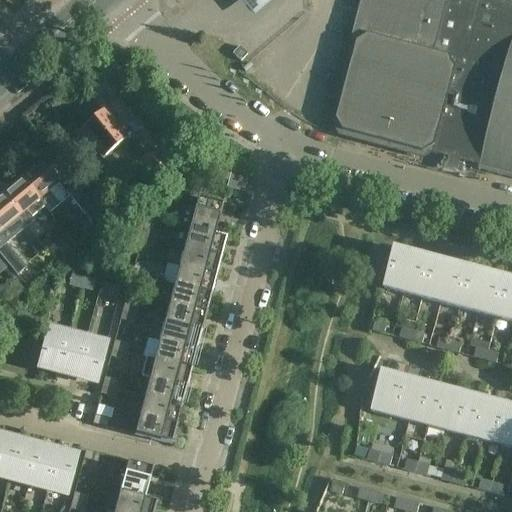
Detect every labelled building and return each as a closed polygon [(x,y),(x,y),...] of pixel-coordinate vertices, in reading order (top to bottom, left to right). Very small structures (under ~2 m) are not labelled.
[(231,0),(255,27),(282,3),(279,0),(231,0)] [(337,119),(345,133),(347,134),(422,154),(432,148),(449,153),(447,162),(459,165),(461,156),(481,161),(478,171),(511,180),(511,4),(493,0),(367,0),(365,9),(372,20),(369,33),(357,39),(337,119)] [(233,55),(241,63),(248,56),(239,48),(233,55)] [(102,112),(77,134),(88,147),(91,145),(104,160),(130,137),(118,123),(114,126),(102,112)] [(166,168),(153,151),(142,160),(154,177),(166,168)] [(41,163),(21,180),(38,202),(43,208),(49,215),(64,202),(65,198),(64,195),(63,191),(58,185),(59,185),(41,163)] [(219,181),(228,183),(231,173),(222,170),(219,181)] [(38,202),(21,180),(1,197),(19,218),(24,224),(37,240),(44,234),(31,218),(43,208),(38,202)] [(92,224),(101,217),(75,185),(66,193),(92,224)] [(0,233),(6,228),(12,234),(24,224),(19,218),(1,197),(0,197),(0,233)] [(177,228),(189,231),(214,238),(214,236),(222,206),(197,199),(194,211),(182,207),(177,228)] [(117,212),(111,205),(103,211),(110,219),(117,212)] [(144,230),(142,238),(156,242),(158,234),(144,230)] [(214,238),(189,231),(184,250),(221,259),(226,239),(214,236),(214,238)] [(142,238),(139,247),(154,251),(156,242),(142,238)] [(7,246),(0,251),(0,255),(17,277),(26,270),(7,246)] [(384,290),(403,295),(414,254),(395,249),(384,290)] [(221,259),(184,250),(179,268),(216,278),(221,259)] [(414,254),(403,295),(422,300),(433,259),(414,254)] [(433,259),(422,300),(441,305),(451,264),(433,259)] [(441,305),(459,310),(470,269),(451,264),(441,305)] [(132,276),(146,279),(148,271),(134,267),(132,276)] [(216,278),(179,268),(174,287),(211,296),(216,278)] [(470,269),(459,310),(478,315),(489,274),(470,269)] [(478,315),(497,320),(508,279),(489,274),(478,315)] [(80,291),(83,280),(71,276),(69,287),(80,291)] [(132,276),(130,284),(144,288),(146,279),(132,276)] [(511,280),(508,279),(497,320),(511,323),(511,280)] [(83,280),(80,291),(92,294),(95,283),(83,280)] [(211,296),(174,287),(169,305),(206,315),(211,296)] [(107,298),(118,301),(121,291),(109,288),(107,298)] [(124,305),(122,313),(136,317),(139,308),(124,305)] [(206,315),(169,305),(164,324),(201,334),(206,315)] [(122,313),(120,321),(134,325),(136,317),(122,313)] [(372,323),(370,333),(380,336),(382,325),(372,323)] [(201,334),(164,324),(159,343),(196,353),(201,334)] [(58,373),(68,336),(49,331),(39,368),(58,373)] [(400,341),(410,344),(413,334),(403,331),(400,341)] [(423,336),(413,334),(410,344),(420,346),(423,336)] [(87,341),(68,336),(58,373),(77,378),(87,341)] [(77,378),(96,383),(106,346),(87,341),(77,378)] [(438,351),(448,354),(450,344),(441,341),(438,351)] [(129,346),(114,342),(112,350),(126,354),(129,346)] [(196,353),(159,343),(154,361),(191,371),(196,353)] [(461,346),(450,344),(448,354),(458,356),(461,346)] [(126,354),(112,350),(110,359),(124,362),(126,354)] [(475,361),(485,363),(488,354),(478,351),(475,361)] [(498,356),(488,354),(485,363),(495,366),(498,356)] [(142,378),(149,380),(186,390),(191,371),(154,361),(147,359),(142,378)] [(391,418),(401,377),(383,372),(372,413),(391,418)] [(420,382),(401,377),(391,418),(409,423),(420,382)] [(119,383),(105,379),(103,387),(117,391),(119,383)] [(186,390),(149,380),(145,399),(181,408),(186,390)] [(420,382),(409,423),(428,428),(439,387),(420,382)] [(117,391),(103,387),(100,396),(114,399),(117,391)] [(458,392),(439,387),(428,428),(447,433),(458,392)] [(466,438),(476,397),(458,392),(447,433),(466,438)] [(495,402),(476,397),(466,438),(484,443),(495,402)] [(181,408),(145,399),(140,417),(176,427),(181,408)] [(503,448),(511,413),(511,406),(495,402),(484,443),(503,448)] [(110,410),(121,413),(123,407),(112,404),(110,410)] [(511,413),(503,448),(511,450),(511,413)] [(109,421),(94,417),(92,426),(107,429),(109,421)] [(171,446),(176,427),(140,417),(134,437),(171,446)] [(21,444),(2,439),(0,446),(0,477),(11,481),(21,444)] [(41,449),(21,444),(11,481),(31,486),(41,449)] [(60,454),(41,449),(31,486),(50,491),(60,454)] [(83,460),(97,464),(100,456),(85,452),(83,460)] [(371,453),(368,463),(378,465),(381,455),(371,453)] [(77,458),(60,454),(50,491),(67,496),(77,458)] [(381,455),(378,465),(388,468),(391,458),(381,455)] [(144,501),(152,471),(127,464),(119,496),(155,506),(156,505),(144,501)] [(409,464),(407,473),(415,475),(418,466),(409,464)] [(418,466),(415,475),(425,478),(428,469),(418,466)] [(446,473),(444,483),(453,485),(456,475),(446,473)] [(456,475),(453,485),(464,488),(466,478),(456,475)] [(336,495),(339,486),(330,483),(327,493),(336,495)] [(484,483),(481,493),(490,495),(493,485),(484,483)] [(493,485),(490,495),(501,498),(504,488),(493,485)] [(368,503),(371,494),(363,492),(360,501),(368,503)] [(88,498),(74,494),(72,502),(86,506),(88,498)] [(378,506),(381,497),(371,494),(368,503),(378,506)] [(119,496),(114,511),(153,511),(155,506),(119,496)] [(84,511),(86,506),(72,502),(70,511),(74,511),(84,511)] [(399,511),(405,511),(408,504),(400,502),(397,511),(399,511)]
